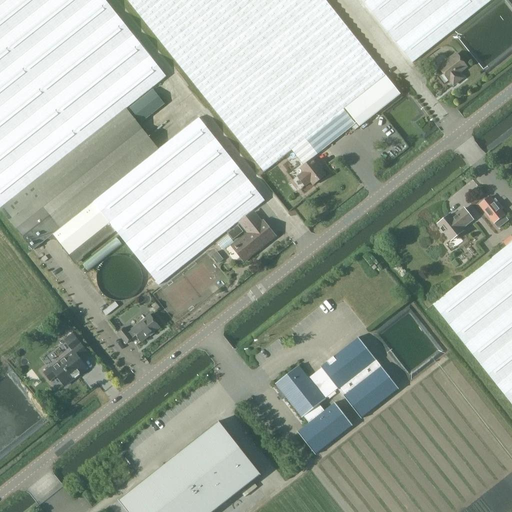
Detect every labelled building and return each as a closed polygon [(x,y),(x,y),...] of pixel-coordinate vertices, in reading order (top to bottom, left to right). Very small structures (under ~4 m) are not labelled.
[(159,285),(265,201),(199,118),(160,149),(127,108),(154,87),(158,91),(170,81),(106,0),(0,0),(0,208),(33,250),(49,237),(50,238),(55,239),(56,238),(76,263),(116,231),(159,285)] [(385,75),(325,0),(127,0),(264,172),(292,150),(304,166),(313,159),(312,158),(355,124),(355,123),(356,122),(359,126),(400,93),(385,75)] [(360,0),(410,63),(489,0),(360,0)] [(456,74),(464,67),(454,55),(437,68),(447,81),(448,80),(451,85),(460,79),(456,74)] [(153,90),(130,108),(142,123),(165,104),(153,90)] [(313,159),(304,166),(300,169),(303,172),(297,177),(305,186),(310,182),(313,185),(326,175),(313,159)] [(490,197),(479,205),(494,224),(504,215),(490,197)] [(452,217),(450,214),(437,223),(440,227),(440,229),(443,232),(444,232),(451,240),(463,230),(461,228),(473,219),(464,208),(452,217)] [(246,230),(249,234),(235,245),(246,259),(274,237),(263,222),(262,223),(254,213),(241,223),(246,230)] [(241,223),(228,233),(233,240),(246,230),(241,223)] [(511,241),(433,304),(511,404),(511,241)] [(218,251),(212,255),(219,264),(224,260),(218,251)] [(143,278),(143,277),(142,273),(141,269),(139,265),(137,262),(133,259),(129,256),(125,255),(120,255),(115,255),(111,256),(107,259),(103,262),(101,265),(99,269),(98,273),(97,277),(98,282),(99,287),(102,291),(104,293),(108,296),(111,298),(115,300),(119,300),(125,300),(128,299),(132,297),(135,294),(138,291),(141,287),(142,282),(143,278)] [(115,301),(102,311),(106,316),(119,305),(115,301)] [(156,302),(151,306),(156,311),(160,308),(156,302)] [(160,327),(150,315),(131,329),(132,330),(128,333),(124,327),(118,332),(127,343),(133,338),(132,338),(136,335),(141,341),(160,327)] [(72,333),(64,339),(63,338),(73,350),(51,367),(50,367),(44,372),(42,369),(42,370),(49,380),(56,375),(64,385),(87,367),(78,357),(86,351),(88,353),(71,332),(72,333)] [(309,378),(300,367),(300,365),(299,364),(275,383),(276,384),(278,382),(283,389),(282,390),(286,396),(288,395),(304,415),(302,417),(304,416),(309,422),(298,431),(316,454),(316,453),(352,424),(353,425),(335,401),(334,402),(335,402),(325,410),(320,403),(326,398),(325,398),(338,388),(362,418),(362,417),(398,388),(399,389),(399,388),(377,359),(358,336),(358,337),(321,366),(322,367),(309,378)] [(335,401),(354,424),(361,418),(337,388),(327,396),(333,403),(335,401)] [(218,422),(119,501),(118,500),(126,511),(213,511),(260,475),(260,476),(261,476),(233,440),(234,439),(232,436),(230,437),(218,421),(218,422)]
